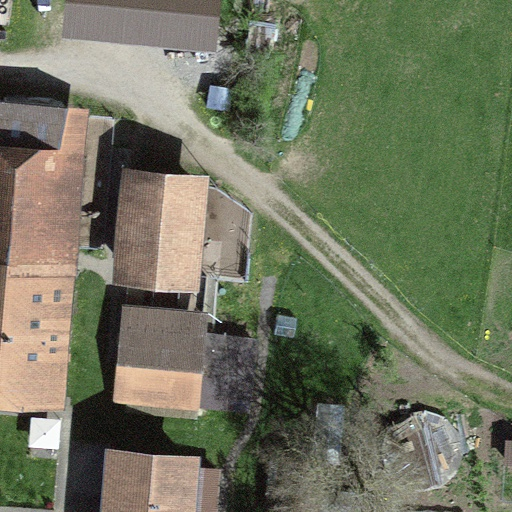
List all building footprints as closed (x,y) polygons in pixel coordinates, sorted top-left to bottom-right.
[(219,0),(65,0),(62,38),(215,51),(219,0)] [(0,382),(40,385),(63,113),(0,107),(0,382)] [(195,184),(133,178),(125,269),(187,274),(195,184)] [(201,334),(129,327),(123,397),(195,403),(201,334)] [(185,511),(189,462),(114,456),(110,497),(123,498),(122,511),(185,511)]
